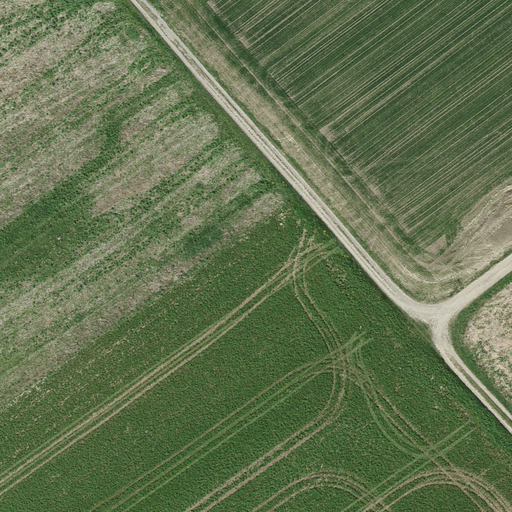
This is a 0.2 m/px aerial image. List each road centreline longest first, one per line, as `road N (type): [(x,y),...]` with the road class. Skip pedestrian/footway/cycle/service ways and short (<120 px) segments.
road 1 (track): [(511,246),(427,308),(145,0)]
road 2 (track): [(511,406),(427,308)]
